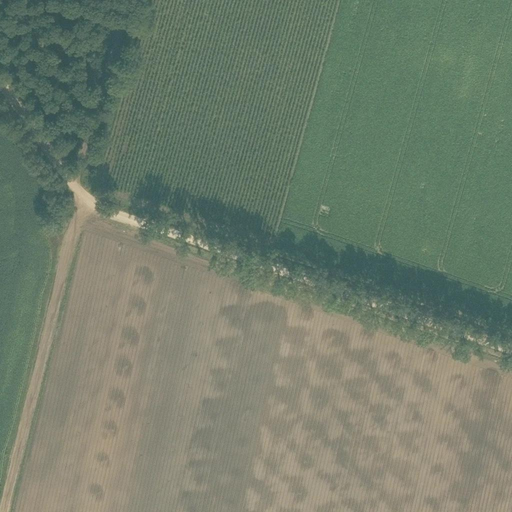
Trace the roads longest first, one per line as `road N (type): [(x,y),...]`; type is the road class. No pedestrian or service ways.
road 1 (track): [(79,192),(107,210),(511,350)]
road 2 (track): [(79,192),(3,511)]
road 3 (track): [(125,0),(74,184)]
road 4 (track): [(0,85),(74,184)]
